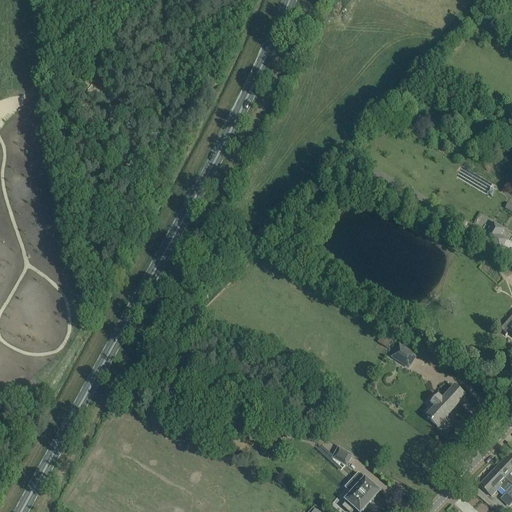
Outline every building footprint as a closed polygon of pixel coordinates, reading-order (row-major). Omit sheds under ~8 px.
[(483,239),(483,240),(501,251),(501,250),(507,241),(500,237),(504,230),(493,223),(483,239)] [(400,329),(390,328),(389,336),(400,337),(400,329)] [(409,370),(418,356),(400,345),(391,358),(409,370)] [(427,419),(439,429),(440,428),(441,429),(445,429),(448,425),(448,422),(446,421),(448,419),(445,417),(458,402),(459,403),(465,397),(455,388),(443,401),(439,397),(431,405),(436,410),(427,419)] [(242,420),(242,409),(228,408),(228,420),(242,420)] [(352,457),(338,448),(332,459),(346,467),(352,457)] [(511,457),(510,455),(496,470),(505,478),(506,477),(511,471),(511,457)] [(511,483),(506,477),(505,478),(496,470),(480,486),(491,497),(500,488),(511,498),(511,483)] [(358,475),(345,489),(351,494),(344,501),(346,503),(343,507),(348,511),(352,511),(354,510),(356,511),(364,511),(381,493),(365,479),(365,480),(358,475)]
